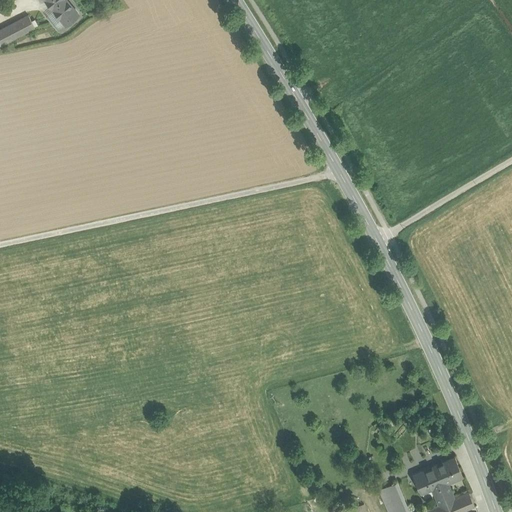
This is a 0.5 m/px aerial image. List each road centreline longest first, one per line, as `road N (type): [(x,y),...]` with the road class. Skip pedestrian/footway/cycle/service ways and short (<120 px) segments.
road 1 (unclassified): [(340,172),(0,244)]
road 2 (secondary): [(500,511),(380,241)]
road 3 (secondary): [(340,172),(234,0)]
road 4 (unclassified): [(511,162),(380,241)]
